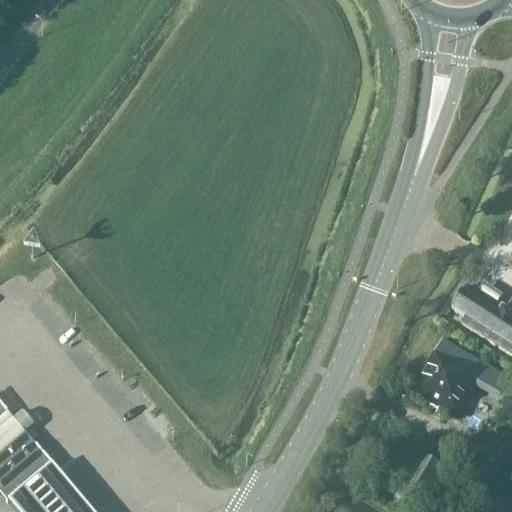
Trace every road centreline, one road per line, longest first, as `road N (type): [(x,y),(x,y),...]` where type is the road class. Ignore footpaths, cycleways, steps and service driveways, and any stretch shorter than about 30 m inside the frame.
road 1 (tertiary): [(262,511),(352,343),(425,139)]
road 2 (tertiary): [(425,139),(456,75),(463,18)]
road 3 (tertiary): [(429,12),(425,139)]
